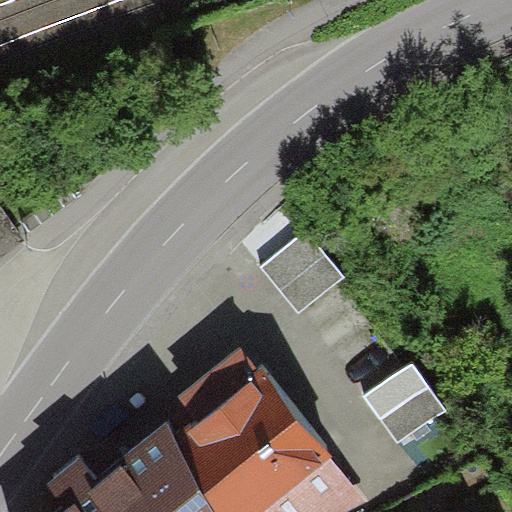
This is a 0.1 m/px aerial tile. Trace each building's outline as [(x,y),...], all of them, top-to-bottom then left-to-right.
[(77,198),(70,188),(22,222),(30,233),(77,198)] [(0,258),(25,241),(0,203),(0,258)] [(308,223),(260,264),(299,308),(347,267),(308,223)] [(69,490),(43,511),(246,511),(336,435),(262,348),(176,421),(164,407),(103,460),(85,438),(50,468),(69,490)] [(431,372),(379,412),(397,436),(449,396),(431,372)] [(421,511),(458,511),(448,495),(421,511)]
